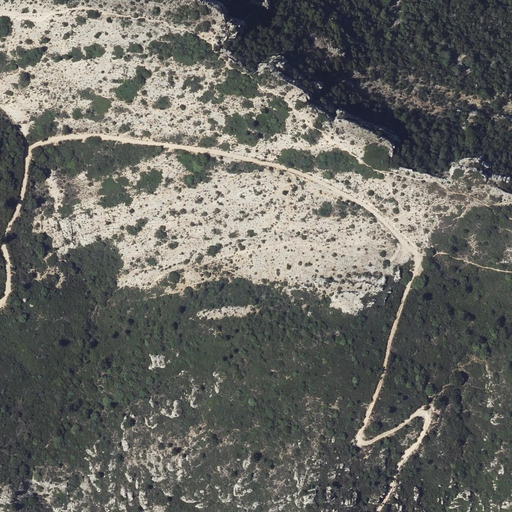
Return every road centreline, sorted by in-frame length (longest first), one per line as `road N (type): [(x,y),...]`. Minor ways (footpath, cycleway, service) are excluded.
road 1 (track): [(0,225),(34,139),(90,133),(278,162),(375,214),(415,251)]
road 2 (track): [(415,251),(418,265),(385,370),(356,438),(376,439),(420,413),(427,420),(380,511)]
